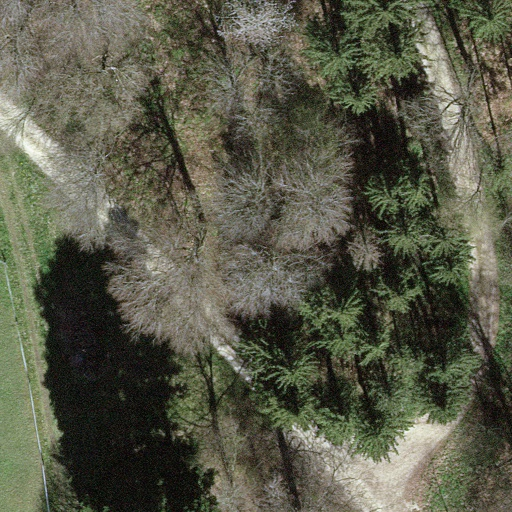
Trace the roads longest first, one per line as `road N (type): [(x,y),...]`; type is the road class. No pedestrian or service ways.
road 1 (track): [(394,511),(0,110)]
road 2 (track): [(414,0),(470,176),(488,299),(462,397),(426,452),(378,490)]
road 3 (track): [(2,113),(73,511)]
